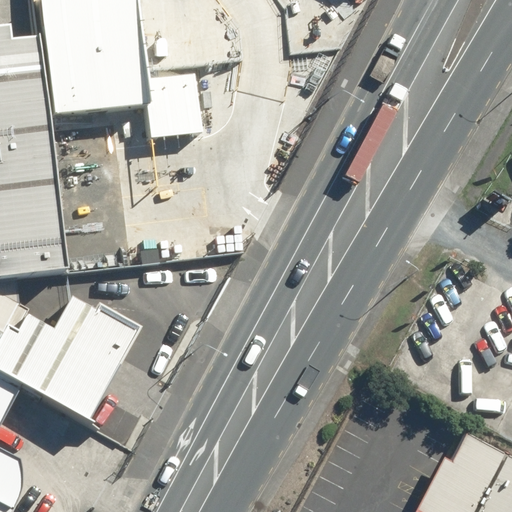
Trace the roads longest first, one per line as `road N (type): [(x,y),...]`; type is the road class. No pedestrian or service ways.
road 1 (primary): [(511,15),(209,511)]
road 2 (primary): [(160,511),(433,0)]
